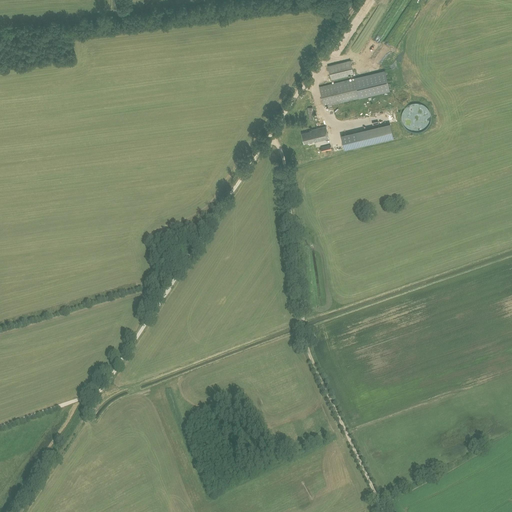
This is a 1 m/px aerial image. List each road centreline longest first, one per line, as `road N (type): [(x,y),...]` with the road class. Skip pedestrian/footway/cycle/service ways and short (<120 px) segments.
road 1 (track): [(385,511),(309,355),(286,181),(271,134)]
road 2 (track): [(271,134),(103,389)]
road 3 (track): [(359,0),(271,134)]
